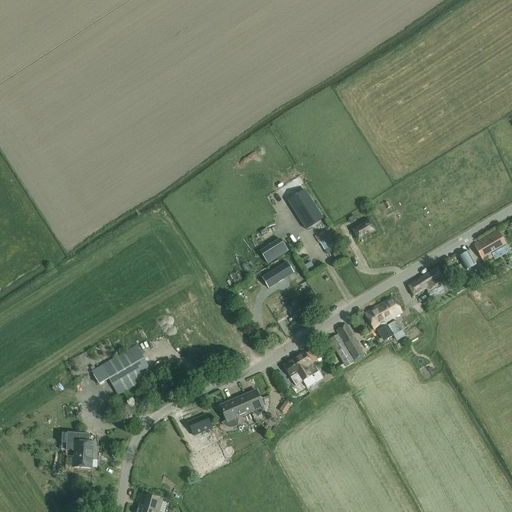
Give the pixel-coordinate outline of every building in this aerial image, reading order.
[(258,146),(251,153),(260,163),(267,157),(258,146)] [(305,190),(287,201),(306,230),(323,219),(305,190)] [(357,228),(363,238),(375,231),(369,221),(357,228)] [(335,245),(327,230),(315,236),(324,251),(335,245)] [(498,231),(485,238),(473,245),(483,263),(494,257),(495,259),(509,251),(498,231)] [(280,239),(260,252),(267,264),(288,252),(280,239)] [(466,271),(476,265),(469,252),(459,258),(466,271)] [(258,264),(252,269),(247,262),(240,267),(249,279),(262,270),(258,264)] [(262,278),(268,289),(294,273),(287,262),(262,278)] [(305,265),(309,272),(315,269),(311,262),(305,265)] [(463,270),(460,265),(452,270),(455,276),(463,270)] [(442,266),(438,268),(438,267),(407,286),(413,298),(426,291),(426,293),(430,300),(450,288),(442,275),(446,273),(442,266)] [(458,275),(450,279),(455,287),(463,283),(458,275)] [(278,289),(283,298),(296,290),(291,282),(278,289)] [(393,298),(376,308),(386,323),(385,323),(386,326),(387,325),(386,324),(402,314),(393,298)] [(314,300),(305,304),(308,311),(318,307),(314,300)] [(275,322),(283,316),(274,302),(266,308),(275,322)] [(386,323),(376,308),(365,314),(374,329),(378,327),(386,341),(393,337),(386,326),(385,323),(386,323)] [(396,321),(388,326),(397,342),(405,337),(396,321)] [(346,324),(335,331),(354,361),(364,355),(346,324)] [(151,335),(139,339),(144,352),(156,348),(151,335)] [(354,363),(337,335),(329,341),(345,369),(354,363)] [(100,366),(101,367),(93,371),(101,385),(108,380),(117,396),(153,376),(136,346),(100,366)] [(282,365),(294,386),(313,376),(308,367),(312,365),(304,352),(282,365)] [(75,390),(82,387),(79,379),(71,383),(75,390)] [(256,391),(245,396),(252,414),(258,418),(260,416),(260,415),(261,414),(262,413),(262,412),(263,411),(263,409),(264,408),(264,407),(264,405),(264,404),(265,403),(265,401),(264,400),(264,398),(260,400),(256,391)] [(252,414),(245,396),(219,406),(226,422),(221,423),(225,427),(230,429),(234,428),(238,426),(239,418),(251,413),(252,414)] [(291,406),(285,402),(279,410),(285,414),(291,406)] [(115,409),(108,405),(103,417),(110,421),(115,409)] [(188,423),(194,437),(212,429),(207,415),(188,423)] [(84,443),(84,435),(68,434),(67,451),(74,451),(73,468),(91,469),(92,457),(95,457),(96,444),(84,443)] [(213,446),(190,455),(195,466),(203,462),(204,467),(213,463),(214,466),(221,463),(213,446)] [(138,507),(156,511),(159,511),(162,501),(139,494),(136,503),(139,503),(138,507)]
